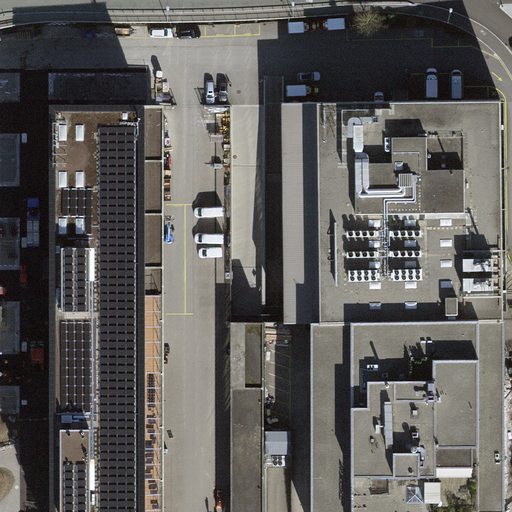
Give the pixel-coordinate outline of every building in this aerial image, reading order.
[(307,322),(307,319),(499,318),(497,99),(380,101),(278,101),(280,322),(307,322)] [(46,511),(139,511),(139,104),(47,105),(47,169),(47,321),(46,511)] [(160,511),(160,105),(139,104),(139,511),(160,511)] [(500,318),(499,318),(307,319),(307,322),(307,511),(432,511),(432,510),(500,510),(500,318)] [(231,321),(231,511),(264,511),(264,321),(231,321)]
